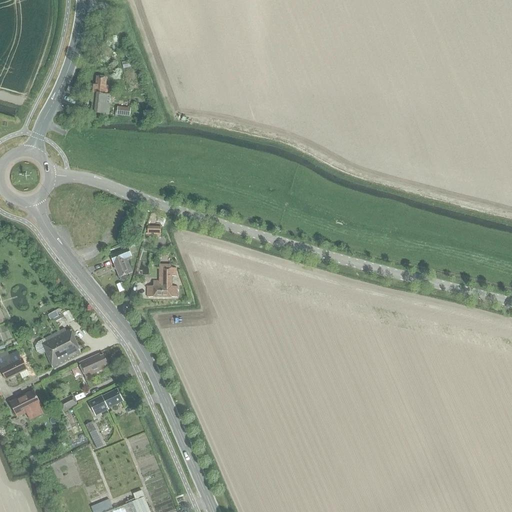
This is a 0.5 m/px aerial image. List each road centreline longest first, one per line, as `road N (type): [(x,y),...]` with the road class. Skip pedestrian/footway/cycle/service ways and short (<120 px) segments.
road 1 (tertiary): [(511,306),(49,175)]
road 2 (primary): [(213,511),(142,351),(65,259),(32,200)]
road 3 (primary): [(31,152),(72,57),(81,0)]
